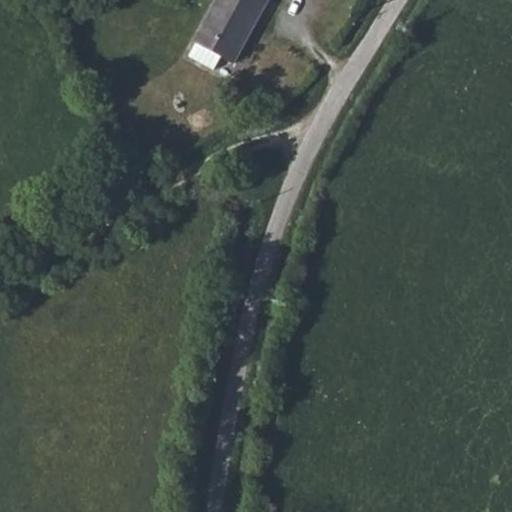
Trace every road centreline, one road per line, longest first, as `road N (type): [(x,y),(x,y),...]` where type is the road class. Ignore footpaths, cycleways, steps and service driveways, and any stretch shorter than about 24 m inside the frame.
road 1 (unclassified): [(218,511),(256,293),(287,200),(319,123),(395,0)]
road 2 (track): [(319,123),(161,189),(0,278)]
